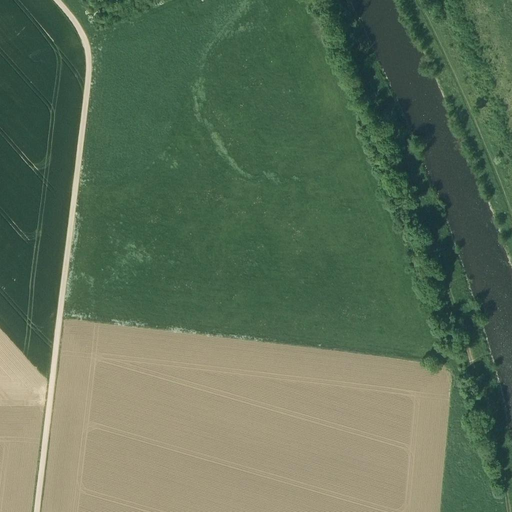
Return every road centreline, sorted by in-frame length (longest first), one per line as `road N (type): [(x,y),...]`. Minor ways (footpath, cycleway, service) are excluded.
road 1 (track): [(327,0),(433,241),(509,511)]
road 2 (track): [(58,0),(89,45),(92,75),(36,511)]
road 3 (track): [(511,208),(424,0)]
